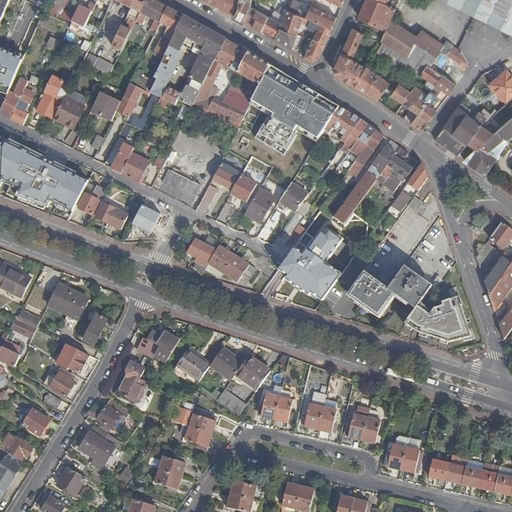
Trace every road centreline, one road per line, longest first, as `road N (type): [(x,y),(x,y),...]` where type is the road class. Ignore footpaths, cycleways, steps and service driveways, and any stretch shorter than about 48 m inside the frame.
road 1 (primary): [(144,291),(497,404)]
road 2 (primary): [(495,383),(152,272)]
road 3 (residential): [(471,509),(231,452),(188,511)]
road 4 (residential): [(144,291),(18,511)]
road 5 (residential): [(0,117),(183,212)]
road 6 (primary): [(152,272),(0,209)]
road 7 (residential): [(176,0),(317,81)]
road 8 (residential): [(455,234),(496,356),(495,383)]
road 9 (primary): [(0,233),(144,291)]
road 10 (residential): [(420,146),(472,69),(511,48)]
road 11 (residential): [(317,81),(420,146)]
